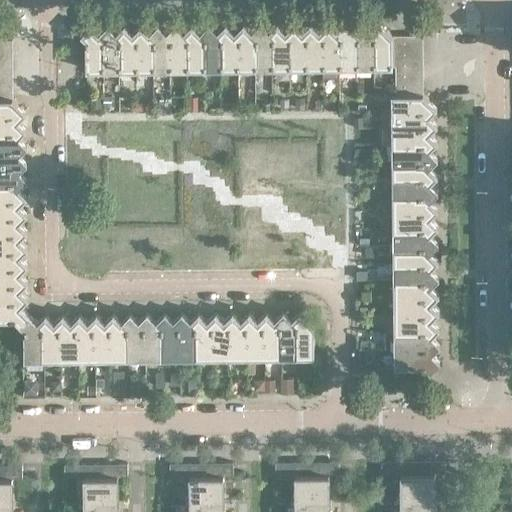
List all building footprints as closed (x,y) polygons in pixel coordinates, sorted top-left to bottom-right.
[(392,46),(392,34),(393,34),(378,20),(370,29),(376,35),(377,66),(393,65),(393,57),(392,46)] [(292,36),(286,30),(277,21),(269,30),(275,36),(275,67),(292,66),(292,36)] [(309,66),(309,35),(302,30),(294,21),(286,30),(292,36),(292,66),(309,66)] [(326,66),(326,35),(319,29),(311,21),(302,30),(309,35),(309,66),(326,66)] [(342,35),(336,29),(328,21),(319,29),(326,35),(326,66),(343,66),(342,35)] [(360,66),(359,35),(353,29),(345,21),(336,29),(342,35),(343,66),(360,66)] [(377,66),(376,35),(370,29),(362,21),(353,29),(359,35),(360,66),(377,66)] [(207,67),(206,37),(200,31),(192,22),(183,31),(190,37),(190,68),(207,67)] [(223,36),(217,30),(209,22),(200,31),(206,37),(207,67),(224,67),(223,36)] [(241,67),(240,36),(234,30),(226,22),(217,30),(223,36),(224,67),(241,67)] [(258,67),(258,36),(252,30),(243,22),(234,30),(240,36),(241,67),(258,67)] [(275,67),(275,36),(269,30),(260,22),(252,30),(258,36),(258,67),(275,67)] [(105,38),(99,32),(90,23),(81,33),(86,38),(86,69),(105,69),(105,38)] [(122,68),(122,38),(116,32),(107,23),(99,32),(105,38),(105,69),(122,68)] [(139,68),(139,37),(133,31),(124,23),(116,32),(122,38),(122,68),(139,68)] [(156,37),(150,31),(141,23),(133,31),(139,37),(139,68),(156,68),(156,37)] [(173,68),(173,37),(166,31),(158,23),(150,31),(156,37),(156,68),(173,68)] [(190,68),(190,37),(183,31),(175,23),(166,31),(173,37),(173,68),(190,68)] [(423,46),(422,34),(393,34),(392,34),(392,46),(423,46)] [(0,50),(12,50),(12,38),(0,38),(0,50)] [(423,57),(423,46),(392,46),(393,57),(423,57)] [(0,61),(12,62),(12,50),(0,50),(0,61)] [(423,69),(423,57),(393,57),(393,65),(395,65),(395,69),(423,69)] [(0,73),(12,73),(12,62),(0,61),(0,73)] [(423,81),(423,69),(395,69),(396,81),(423,81)] [(0,84),(12,85),(12,73),(0,73),(0,84)] [(423,92),(423,83),(423,81),(396,81),(396,92),(423,92)] [(12,97),(12,85),(0,84),(0,96),(12,97)] [(423,92),(396,92),(392,92),(392,109),(423,109),(429,115),(437,106),(423,92)] [(27,110),(12,97),(0,96),(0,113),(13,113),(19,119),(27,110)] [(101,106),(100,97),(91,97),(91,106),(101,106)] [(200,108),(200,100),(188,100),(188,108),(200,108)] [(437,123),(429,115),(423,109),(392,109),(392,126),(423,126),(429,132),(437,123)] [(27,127),(19,119),(13,113),(0,113),(0,130),(13,130),(19,136),(27,127)] [(438,140),(429,132),(423,126),(392,126),(392,143),(423,142),(429,148),(438,140)] [(27,144),(19,136),(13,130),(0,130),(0,146),(13,147),(19,153),(27,144)] [(438,157),(429,148),(423,142),(392,143),(393,160),(424,159),(429,165),(438,157)] [(27,161),(19,153),(13,147),(0,146),(0,163),(13,164),(19,170),(27,161)] [(367,146),(355,146),(355,157),(367,157),(367,146)] [(438,174),(429,165),(424,159),(393,160),(393,177),(424,176),(430,182),(438,174)] [(28,178),(19,170),(13,164),(0,163),(0,180),(13,181),(19,187),(28,178)] [(438,190),(430,182),(424,176),(393,177),(393,194),(424,193),(430,199),(438,190)] [(28,195),(19,187),(13,181),(0,180),(0,197),(13,198),(19,203),(28,195)] [(438,207),(430,199),(424,193),(393,194),(393,210),(424,210),(430,216),(438,207)] [(28,212),(19,203),(13,198),(0,197),(0,214),(14,214),(20,220),(28,212)] [(438,224),(430,216),(424,210),(393,210),(393,227),(424,227),(430,233),(438,224)] [(28,229),(20,220),(14,214),(0,214),(0,231),(14,231),(20,237),(28,229)] [(439,242),(430,233),(424,227),(393,227),(394,245),(424,245),(430,251),(439,242)] [(28,246),(20,237),(14,231),(0,231),(0,248),(14,248),(20,254),(28,246)] [(439,259),(430,251),(424,245),(394,245),(394,262),(425,262),(431,267),(439,259)] [(28,262),(20,254),(14,248),(0,248),(0,265),(14,265),(20,271),(28,262)] [(439,276),(431,267),(425,262),(394,262),(394,279),(425,278),(431,284),(439,276)] [(29,279),(20,271),(14,265),(0,265),(0,282),(14,282),(20,288),(29,279)] [(439,293),(431,284),(425,278),(394,279),(394,296),(425,295),(431,301),(439,293)] [(29,296),(20,288),(14,282),(0,282),(0,298),(15,299),(20,305),(29,296)] [(439,310),(436,306),(431,301),(425,295),(394,296),(394,313),(425,312),(431,318),(439,310)] [(29,313),(20,305),(15,299),(0,298),(0,317),(15,317),(20,322),(29,313)] [(230,356),(230,325),(224,319),(215,310),(207,319),(213,325),(214,356),(230,356)] [(247,325),(241,319),(232,310),(224,319),(230,325),(230,356),(247,355),(247,325)] [(264,355),(264,324),(258,318),(249,310),(241,319),(247,325),(247,355),(264,355)] [(281,324),(275,318),(266,310),(258,318),(264,324),(264,355),(281,355),(281,324)] [(298,324),(291,318),(283,310),(275,318),(281,324),(281,355),(298,355),(298,324)] [(314,355),(314,325),(314,324),(300,310),(291,318),(298,324),(298,355),(314,355)] [(145,357),(145,326),(138,320),(130,311),(122,320),(128,326),(128,357),(145,357)] [(162,326),(155,319),(147,311),(138,320),(145,326),(145,357),(162,356),(162,326)] [(179,325),(173,319),(165,311),(155,319),(162,326),(162,356),(180,356),(179,325)] [(196,325),(190,319),(182,311),(173,319),(179,325),(180,356),(197,356),(196,325)] [(213,325),(207,319),(198,311),(190,319),(196,325),(197,356),(214,356),(213,325)] [(61,357),(60,327),(54,321),(46,312),(37,321),(43,327),(44,358),(61,357)] [(77,326),(71,320),(62,312),(54,321),(60,327),(61,357),(78,357),(77,326)] [(94,326),(88,320),(79,312),(71,320),(77,326),(78,357),(94,357),(94,326)] [(111,357),(111,326),(105,320),(96,312),(88,320),(94,326),(94,357),(111,357)] [(128,326),(122,320),(113,312),(105,320),(111,326),(111,357),(128,357),(128,326)] [(440,326),(431,318),(425,312),(394,313),(394,329),(425,329),(431,335),(440,326)] [(43,327),(37,321),(29,313),(20,322),(25,327),(25,358),(44,358),(43,327)] [(440,343),(431,335),(425,329),(394,329),(395,346),(426,346),(432,352),(440,343)] [(440,360),(432,352),(426,346),(395,346),(395,365),(426,365),(431,370),(440,360)] [(274,389),(274,379),(266,379),(266,389),(274,389)] [(61,389),(61,380),(52,380),(52,389),(61,389)] [(34,391),(34,383),(24,383),(24,391),(34,391)] [(445,472),(445,458),(411,459),(411,472),(435,472),(445,472)] [(339,473),(339,459),(305,460),(305,473),(329,473),(339,473)] [(411,472),(411,459),(381,459),(381,472),(401,472),(411,472)] [(233,474),(233,460),(200,461),(200,474),(223,474),(233,474)] [(305,473),(305,460),(276,460),(276,473),(295,473),(305,473)] [(200,474),(200,461),(170,461),(170,474),(190,474),(200,474)] [(94,475),(94,462),(64,462),(64,475),(84,475),(94,475)] [(128,475),(128,462),(94,462),(94,475),(118,475),(128,475)] [(22,476),(22,463),(0,463),(0,476),(12,476),(22,476)] [(434,511),(435,499),(435,472),(411,472),(401,472),(401,511),(434,511)] [(329,511),(329,500),(329,473),(305,473),(295,473),(295,511),(329,511)] [(223,511),(224,500),(223,474),(200,474),(190,474),(190,511),(223,511)] [(118,511),(118,501),(118,475),(94,475),(84,475),(84,511),(118,511)] [(0,511),(12,511),(12,502),(12,476),(0,476),(0,511)]
